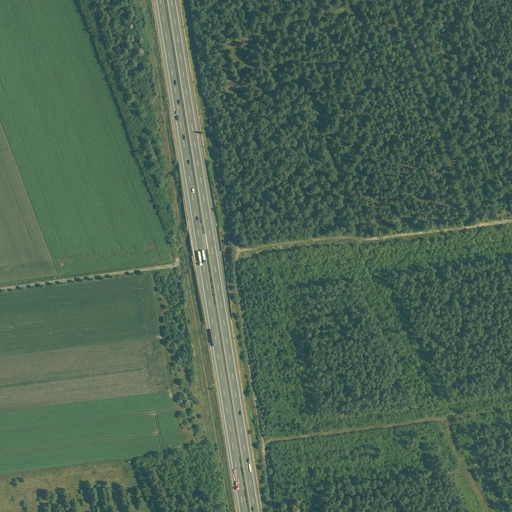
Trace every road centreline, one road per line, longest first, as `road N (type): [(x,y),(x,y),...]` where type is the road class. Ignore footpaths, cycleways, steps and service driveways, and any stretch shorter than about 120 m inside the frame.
road 1 (motorway): [(160,0),(244,511)]
road 2 (motorway): [(255,511),(171,0)]
road 3 (track): [(248,251),(236,263),(273,511)]
road 4 (track): [(248,251),(312,237),(511,221)]
road 5 (track): [(0,290),(176,266),(185,245),(221,238),(240,253)]
